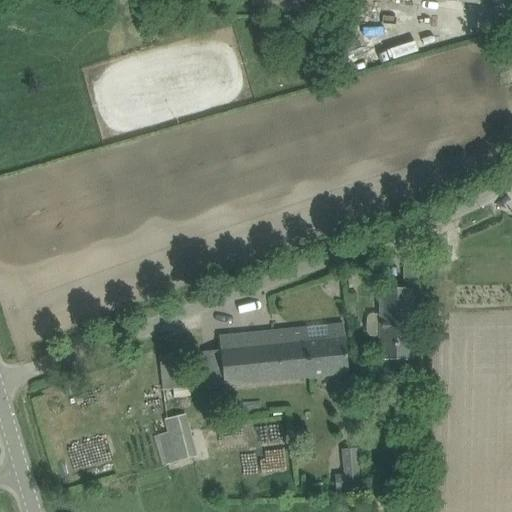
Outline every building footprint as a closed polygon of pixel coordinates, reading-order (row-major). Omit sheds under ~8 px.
[(413,288),(403,288),(381,287),(380,347),(380,358),(412,358),(413,288)] [(287,304),(291,309),(298,308),(302,304),(302,297),(297,293),(291,294),(287,298),(287,304)] [(204,351),(206,371),(207,386),(224,384),(224,385),(348,373),(343,324),(327,326),(328,338),(309,340),(308,328),(219,336),(220,350),(204,351)] [(194,368),(193,351),(160,354),(163,389),(189,387),(188,368),(194,368)] [(383,420),(394,421),(393,427),(407,428),(408,421),(409,421),(409,400),(384,400),(383,420)] [(159,435),(166,463),(196,455),(185,414),(164,419),(168,433),(159,435)] [(360,488),(358,472),(334,475),(336,490),(360,488)]
